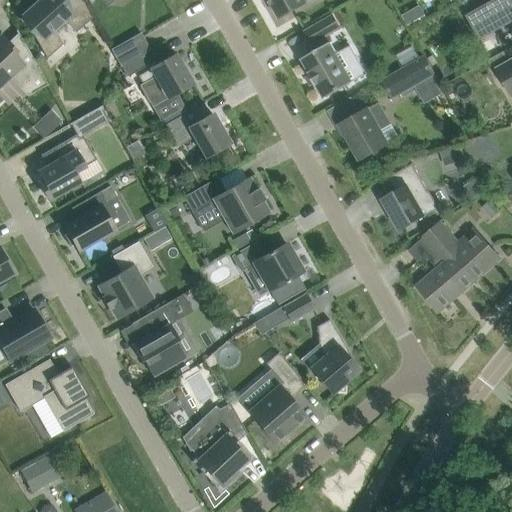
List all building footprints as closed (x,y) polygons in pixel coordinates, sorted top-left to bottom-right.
[(40,0),(23,16),(47,58),(63,44),(54,29),(65,19),(77,32),(93,17),(83,0),(67,0),(66,1),(65,0),(40,0)] [(269,0),(280,18),(309,2),(312,0),(269,0)] [(483,0),(458,0),(481,40),(511,22),(511,0),(493,0),(486,4),(483,0)] [(408,25),(426,15),(420,5),(402,15),(408,25)] [(334,13),(305,30),(313,44),(342,27),(334,13)] [(0,85),(9,77),(20,88),(25,84),(33,92),(32,92),(33,93),(49,84),(17,30),(16,30),(21,39),(13,47),(2,36),(0,37),(0,85)] [(122,66),(145,53),(151,50),(141,32),(111,49),(121,67),(122,66)] [(351,45),(338,52),(332,41),(303,58),(311,72),(310,73),(316,84),(317,84),(326,98),(367,74),(351,45)] [(505,51),(488,60),(491,65),(507,56),(505,51)] [(151,63),(145,53),(122,66),(128,76),(151,63)] [(139,76),(144,85),(157,78),(162,87),(160,88),(164,95),(166,94),(168,98),(193,83),(183,65),(184,64),(180,57),(179,58),(176,54),(151,68),(151,69),(139,76)] [(382,79),(393,99),(437,74),(425,55),(382,79)] [(511,61),(498,69),(511,93),(511,61)] [(379,102),(370,107),(341,124),(361,160),(391,143),(391,142),(383,129),(392,124),(379,102)] [(71,123),(80,138),(111,120),(102,105),(71,123)] [(51,110),(45,116),(55,127),(62,121),(51,110)] [(213,113),(190,127),(207,157),(230,144),(213,113)] [(175,135),(189,127),(182,115),(168,123),(175,135)] [(490,130),(464,144),(476,166),(502,152),(490,130)] [(40,182),(50,200),(80,182),(74,170),(83,160),(74,151),(68,141),(43,155),(49,166),(42,169),(41,174),(44,180),(40,182)] [(453,146),(441,150),(446,166),(458,162),(466,159),(461,144),(453,146)] [(430,192),(414,163),(389,177),(397,191),(383,199),(401,230),(435,210),(439,208),(430,192)] [(262,201),(265,199),(258,187),(256,189),(249,178),(226,191),(218,177),(184,197),(192,212),(214,200),(233,233),(269,212),(262,201)] [(111,186),(102,190),(77,205),(83,215),(65,226),(68,232),(64,235),(71,246),(75,244),(79,250),(115,229),(108,218),(115,214),(110,204),(118,199),(111,186)] [(483,206),(490,214),(495,215),(501,210),(492,199),(483,206)] [(443,266),(463,290),(500,258),(475,229),(459,242),(441,222),(424,237),(446,263),(443,266)] [(165,227),(144,239),(151,250),(172,238),(165,227)] [(246,233),(232,240),(237,249),(251,241),(246,233)] [(109,309),(111,307),(117,318),(152,298),(138,273),(151,266),(138,243),(139,242),(138,241),(124,249),(113,256),(113,257),(115,256),(123,271),(99,285),(105,296),(103,297),(109,309)] [(256,243),(233,256),(241,270),(244,269),(254,263),(270,290),(278,304),(306,288),(298,275),(303,272),(287,243),(264,256),(256,243)] [(113,256),(124,249),(122,245),(111,251),(113,256)] [(0,280),(13,272),(0,249),(0,280)] [(439,311),(463,290),(443,266),(418,287),(439,311)] [(306,293),(283,306),(292,322),(315,309),(306,293)] [(174,299),(132,323),(133,324),(138,321),(147,337),(133,345),(141,360),(144,358),(154,375),(197,351),(169,303),(175,300),(174,299)] [(44,341),(50,338),(34,309),(8,324),(0,311),(0,341),(11,360),(23,353),(44,341)] [(275,326),(268,315),(253,323),(262,334),(275,326)] [(330,319),(317,327),(321,358),(310,367),(332,393),(335,390),(345,392),(346,381),(359,370),(339,346),(344,343),(330,319)] [(44,341),(23,353),(28,362),(50,351),(44,341)] [(284,382),(268,395),(249,411),(275,442),(306,416),(290,397),(305,384),(306,385),(307,384),(280,352),(279,353),(280,354),(268,364),(284,382)] [(44,398),(63,431),(94,413),(85,398),(89,396),(72,366),(58,374),(50,359),(5,384),(21,411),(44,398)] [(245,429),(230,403),(229,403),(230,404),(219,410),(233,435),(244,429),(245,429)] [(207,453),(198,461),(208,471),(206,473),(214,488),(219,483),(222,486),(238,470),(236,468),(247,457),(219,427),(200,446),(207,453)] [(42,459),(20,471),(32,492),(53,481),(42,459)] [(118,511),(107,493),(105,494),(75,511),(118,511)]
